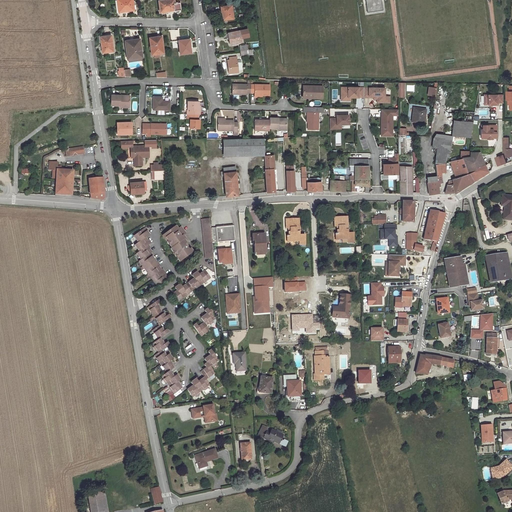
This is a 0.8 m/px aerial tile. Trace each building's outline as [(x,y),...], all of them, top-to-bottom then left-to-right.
[(118,0),(120,12),(134,10),(133,0),(118,0)] [(179,0),(165,0),(159,1),(160,12),(181,9),(179,0)] [(232,5),(221,6),(223,20),(234,18),(232,5)] [(241,43),(239,32),(228,34),(230,45),(241,43)] [(111,35),(101,37),(103,52),(113,50),(111,35)] [(162,37),(150,38),(152,55),(164,53),(162,37)] [(135,42),(125,43),(126,48),(128,47),(129,53),(127,53),(128,59),(129,59),(137,58),(136,52),(142,52),(140,38),(134,39),(135,42)] [(189,39),(179,40),(181,54),(191,52),(189,39)] [(143,57),(142,52),(136,52),(137,58),(129,59),(129,60),(142,58),(141,57),(143,57)] [(230,74),(238,72),(236,58),(230,59),(230,61),(228,61),(230,74)] [(251,93),(251,92),(252,83),(233,82),(233,92),(251,93)] [(255,94),(263,94),(271,94),(271,83),(252,83),(251,92),(255,92),(255,94)] [(302,85),(302,95),(311,95),(311,97),(321,98),(321,85),(302,85)] [(341,86),(341,96),(342,97),(346,97),(347,96),(350,96),(363,96),(363,87),(341,86)] [(363,87),(363,96),(373,96),(373,95),(378,95),(378,99),(384,99),(384,95),(384,87),(363,87)] [(436,97),(437,88),(429,87),(427,95),(436,97)] [(504,95),(485,95),(485,105),(499,105),(499,103),(504,103),(504,95)] [(120,98),(120,96),(112,96),(111,106),(120,106),(120,108),(129,108),(130,98),(120,98)] [(163,97),(154,97),(153,110),(170,111),(170,101),(163,101),(163,97)] [(198,111),(198,106),(199,101),(188,101),(187,110),(190,111),(190,114),(199,114),(200,114),(200,111),(198,111)] [(427,108),(414,107),(412,121),(424,123),(427,108)] [(383,114),(382,114),(381,125),(385,125),(384,135),(393,136),(393,115),(399,115),(399,109),(383,109),(383,114)] [(308,116),(308,123),(308,129),(318,129),(318,112),(306,112),(306,117),(308,116)] [(199,114),(190,114),(190,128),(200,128),(200,120),(199,120),(199,114)] [(348,123),(348,114),(335,114),(335,117),(329,117),(329,128),(336,128),(336,123),(348,123)] [(278,119),(278,118),(269,117),(269,119),(269,126),(277,127),(277,128),(286,129),(286,120),(278,119)] [(269,126),(269,119),(253,118),(253,129),(269,130),(269,126)] [(233,120),(224,120),(217,120),(217,131),(233,130),(233,132),(237,132),(237,121),(233,121),(233,120)] [(118,124),(118,133),(125,133),(125,135),(132,135),(132,123),(118,124)] [(167,124),(147,124),(147,135),(167,135),(171,135),(171,129),(167,129),(167,124)] [(452,137),(462,137),(471,138),(472,131),(473,125),(454,124),(452,137)] [(498,138),(497,131),(497,126),(483,128),(484,131),(482,131),(483,139),(483,140),(489,139),(489,138),(494,138),(494,139),(498,138)] [(449,157),(452,137),(434,136),(432,149),(436,150),(435,165),(445,164),(447,157),(449,157)] [(225,156),(265,155),(264,137),(225,138),(225,156)] [(480,138),(472,138),(470,152),(479,152),(480,138)] [(317,140),(308,142),(309,150),(319,148),(317,140)] [(134,141),(123,141),(123,148),(130,148),(130,157),(135,157),(135,160),(134,160),(134,166),(141,165),(141,157),(148,157),(148,146),(134,147),(134,141)] [(509,146),(504,146),(504,151),(504,155),(497,157),(499,166),(507,163),(506,158),(511,155),(511,149),(509,149),(509,146)] [(83,147),(64,151),(66,158),(84,154),(83,147)] [(484,165),(479,152),(470,152),(470,157),(472,157),(476,169),(484,165)] [(472,157),(470,157),(462,159),(463,161),(469,173),(473,181),(488,172),(484,165),(476,169),(472,157)] [(351,176),(351,180),(352,180),(369,180),(369,160),(351,159),(351,166),(356,166),(356,176),(351,176)] [(56,169),(56,193),(70,194),(71,170),(62,170),(62,166),(57,166),(57,161),(49,161),(49,169),(56,169)] [(459,166),(453,168),(456,178),(457,178),(469,173),(463,161),(457,161),(459,166)] [(224,173),(236,172),(236,167),(231,167),(231,165),(228,164),(228,163),(223,164),(224,173)] [(201,164),(183,166),(186,185),(203,183),(201,164)] [(446,173),(445,164),(435,165),(437,176),(437,181),(428,183),(429,194),(439,193),(438,184),(442,183),(441,176),(441,173),(446,173)] [(398,174),(398,165),(390,165),(383,165),(384,175),(398,174)] [(411,194),(411,166),(402,167),(400,167),(400,194),(411,194)] [(266,175),(267,192),(275,192),(274,174),(274,169),(266,170),(266,175)] [(165,180),(164,171),(155,172),(151,172),(152,181),(165,180)] [(239,195),(236,172),(224,173),(221,173),(221,177),(224,177),(226,196),(239,195)] [(469,173),(457,178),(461,189),(473,181),(469,173)] [(321,177),(307,178),(308,191),(322,191),(321,177)] [(105,199),(104,196),(102,178),(89,179),(91,198),(105,199)] [(294,186),(294,178),(286,178),(286,191),(294,191),(294,186)] [(452,183),(453,186),(455,192),(461,189),(457,178),(456,178),(455,179),(451,180),(452,183)] [(369,180),(352,180),(352,192),(355,192),(355,190),(358,190),(358,186),(365,186),(365,192),(369,192),(369,180)] [(331,181),(330,191),(346,192),(346,181),(331,181)] [(131,185),(129,186),(129,192),(131,192),(131,194),(145,192),(145,191),(147,191),(147,182),(146,182),(130,183),(131,185)] [(454,193),(455,192),(453,186),(447,186),(445,194),(450,194),(454,193)] [(511,219),(511,195),(503,195),(501,205),(505,205),(504,219),(511,219)] [(411,215),(413,215),(414,202),(402,201),(402,209),(406,210),(406,212),(411,213),(411,215)] [(413,222),(413,215),(411,215),(411,213),(406,212),(406,210),(402,209),(402,221),(413,222)] [(433,241),(431,249),(434,249),(437,241),(444,213),(430,210),(423,239),(433,241)] [(378,215),(378,224),(386,224),(386,215),(378,215)] [(334,233),(335,238),(342,238),(347,238),(347,242),(347,243),(354,243),(353,232),(348,233),(347,217),(334,217),(334,226),(336,226),(336,233),(334,233)] [(214,258),(210,218),(202,219),(206,259),(214,258)] [(287,235),(287,240),(300,239),(300,244),(306,244),(305,233),(300,234),(300,218),(285,219),(286,228),(288,228),(288,235),(287,235)] [(395,230),(395,224),(384,224),(383,229),(379,229),(379,235),(383,235),(383,239),(387,239),(387,246),(396,246),(396,239),(393,239),(393,236),(393,230),(395,230)] [(234,225),(217,226),(218,241),(235,240),(234,225)] [(135,242),(136,243),(132,246),(133,247),(135,245),(139,250),(136,252),(140,258),(138,260),(142,266),(141,267),(142,269),(144,268),(148,273),(146,275),(147,276),(149,275),(156,284),(154,286),(155,287),(168,278),(165,274),(166,274),(162,268),(161,269),(159,266),(160,265),(158,261),(156,262),(152,255),(153,255),(151,252),(152,250),(149,247),(150,246),(148,244),(151,242),(149,238),(148,239),(146,236),(149,233),(146,230),(147,229),(145,226),(133,235),(138,240),(135,242)] [(167,238),(165,239),(170,246),(172,245),(174,248),(173,249),(174,251),(173,252),(178,259),(179,258),(182,261),(193,252),(184,240),(185,239),(183,236),(180,232),(182,230),(181,228),(178,230),(176,227),(165,235),(167,238)] [(264,234),(252,235),(252,241),(254,241),(255,255),(260,255),(260,253),(265,253),(264,234)] [(433,254),(434,249),(431,249),(431,251),(423,249),(424,247),(416,245),(418,240),(406,239),(406,249),(433,254)] [(227,262),(233,261),(231,247),(218,248),(220,261),(224,260),(227,260),(227,262)] [(486,257),(491,282),(511,278),(506,254),(486,257)] [(388,262),(388,276),(397,276),(398,270),(399,270),(399,265),(404,265),(405,255),(389,255),(388,262)] [(445,260),(450,288),(463,286),(466,285),(460,258),(445,260)] [(177,301),(186,295),(194,289),(196,287),(197,288),(201,286),(200,284),(211,276),(205,269),(203,271),(200,273),(199,272),(198,270),(192,274),(193,276),(194,278),(191,280),(186,284),(183,286),(182,285),(180,283),(175,287),(176,289),(177,290),(174,292),(172,294),(177,301)] [(255,301),(255,306),(259,306),(259,311),(269,310),(268,287),(274,287),(273,277),(255,278),(256,297),(257,297),(257,301),(255,301)] [(281,292),(292,291),(293,297),(301,297),(301,291),(305,290),(304,281),(280,283),(281,292)] [(383,304),(383,295),(385,295),(385,286),(383,286),(382,282),(373,282),(373,297),(373,304),(383,304)] [(240,293),(230,294),(231,306),(227,306),(227,312),(241,312),(240,293)] [(410,293),(401,293),(401,299),(401,306),(410,307),(410,293)] [(482,300),(478,301),(477,294),(476,294),(467,295),(469,303),(470,303),(471,307),(471,311),(483,309),(482,300)] [(333,307),(332,316),(348,318),(350,296),(340,295),(339,307),(333,307)] [(449,313),(447,298),(437,300),(437,304),(438,314),(449,313)] [(157,305),(158,304),(160,302),(158,299),(148,307),(161,324),(171,317),(169,314),(167,315),(165,316),(163,313),(159,308),(157,305)] [(205,310),(206,311),(207,313),(203,315),(201,317),(205,322),(202,324),(199,326),(198,325),(197,323),(194,325),(201,335),(210,329),(207,324),(209,323),(210,324),(214,321),(213,320),(215,318),(208,307),(205,310)] [(479,331),(472,331),(471,338),(478,338),(478,336),(483,336),(483,331),(492,331),(492,313),(479,315),(479,331)] [(319,314),(291,315),(292,331),(319,330),(319,314)] [(406,319),(396,319),(396,331),(406,331),(406,319)] [(447,324),(438,326),(440,338),(450,336),(447,324)] [(154,355),(161,364),(167,372),(162,376),(164,379),(163,379),(165,383),(166,382),(170,387),(169,388),(172,391),(173,391),(175,393),(182,388),(180,385),(177,382),(178,381),(180,380),(176,374),(175,376),(174,376),(171,373),(169,371),(174,368),(172,365),(170,361),(171,361),(173,360),(169,354),(167,355),(166,356),(164,353),(162,350),(169,345),(167,342),(166,343),(164,344),(162,341),(160,338),(169,332),(167,329),(165,330),(164,331),(162,327),(160,325),(152,330),(159,339),(153,344),(155,347),(154,347),(156,351),(157,350),(159,352),(154,355)] [(370,328),(371,341),(383,341),(383,335),(382,336),(381,328),(370,328)] [(496,339),(487,339),(487,355),(497,355),(496,339)] [(400,347),(387,347),(388,363),(400,363),(400,347)] [(324,372),(322,349),(317,349),(316,349),(317,354),(316,354),(317,373),(315,373),(316,379),(325,378),(324,372)] [(209,352),(210,354),(211,355),(208,357),(205,360),(207,363),(204,366),(205,367),(206,368),(203,370),(201,372),(205,377),(202,379),(199,381),(198,380),(197,379),(191,383),(193,384),(194,385),(190,388),(188,389),(193,397),(195,395),(196,396),(199,394),(199,392),(204,389),(205,390),(208,387),(208,386),(210,384),(206,379),(215,373),(211,366),(213,365),(217,363),(217,361),(219,360),(212,350),(209,352)] [(246,353),(234,354),(235,364),(237,364),(238,371),(248,370),(246,353)] [(432,364),(439,365),(440,358),(426,355),(425,356),(420,355),(417,370),(418,371),(418,370),(429,371),(432,364)] [(453,360),(440,358),(439,365),(452,367),(453,360)] [(370,370),(357,370),(358,384),(370,383),(370,370)] [(275,377),(262,376),(261,393),(268,393),(268,391),(273,392),(275,377)] [(300,380),(290,381),(289,388),(287,389),(288,395),(300,395),(300,380)] [(506,400),(506,386),(501,387),(501,382),(494,383),(495,390),(491,390),(493,401),(506,400)] [(191,409),(193,418),(201,417),(200,412),(204,411),(205,416),(206,422),(213,421),(212,415),(214,414),(213,405),(203,406),(203,407),(191,409)] [(492,426),(481,427),(483,443),(494,442),(492,426)] [(270,431),(261,428),(258,436),(272,441),(273,439),(279,441),(283,433),(272,428),(270,431)] [(511,433),(503,434),(504,443),(511,442),(511,433)] [(250,440),(241,441),(242,458),(252,458),(250,440)] [(215,449),(198,454),(200,461),(197,462),(199,468),(208,465),(206,461),(218,457),(215,449)] [(493,479),(501,477),(503,475),(504,476),(511,467),(511,466),(505,460),(498,466),(495,467),(496,470),(491,472),(493,479)] [(154,504),(163,503),(159,485),(156,486),(156,488),(151,490),(154,504)] [(101,488),(88,491),(92,511),(106,508),(101,488)] [(498,495),(501,502),(509,499),(511,498),(511,490),(504,491),(498,495)]
